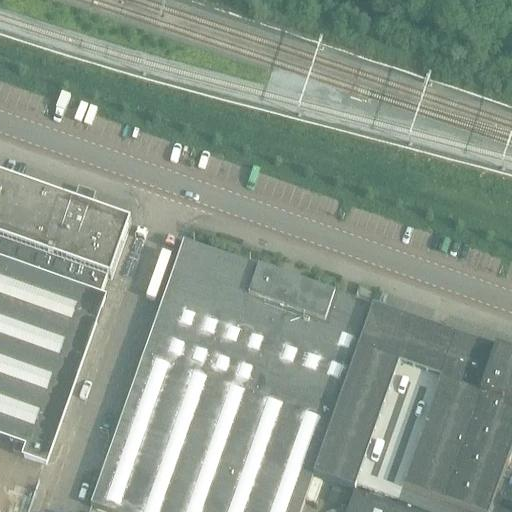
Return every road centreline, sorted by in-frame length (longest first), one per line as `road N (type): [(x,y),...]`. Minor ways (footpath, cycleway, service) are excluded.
road 1 (unclassified): [(511,302),(170,182)]
road 2 (unclassified): [(58,511),(170,182)]
road 3 (unclassified): [(170,182),(0,121)]
